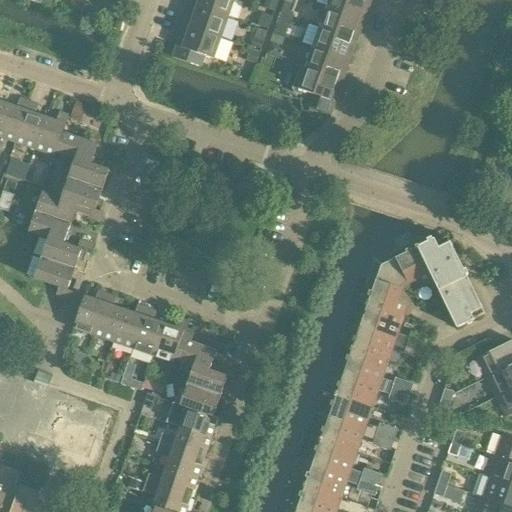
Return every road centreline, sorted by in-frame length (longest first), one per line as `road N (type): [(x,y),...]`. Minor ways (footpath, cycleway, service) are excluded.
road 1 (residential): [(268,332),(94,273),(147,116)]
road 2 (residential): [(390,511),(443,343),(511,314)]
road 3 (residential): [(319,175),(375,97),(408,0)]
road 4 (residential): [(319,175),(147,116)]
road 5 (residential): [(268,332),(319,175)]
road 6 (residential): [(121,107),(0,65)]
road 7 (unclassified): [(436,215),(319,175)]
